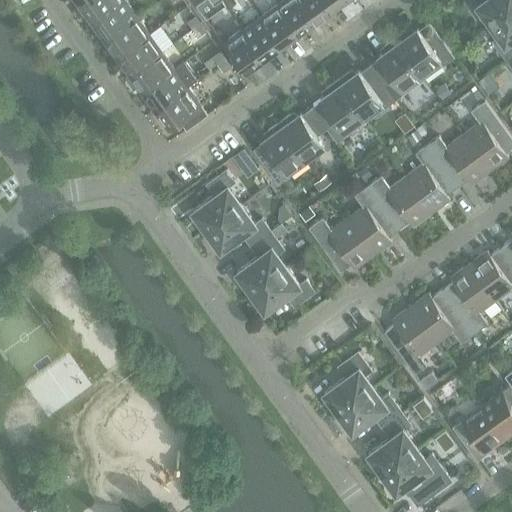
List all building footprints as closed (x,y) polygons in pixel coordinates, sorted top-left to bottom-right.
[(94,20),(121,0),(84,0),(81,3),(94,20)] [(106,38),(137,15),(126,0),(121,0),(94,20),(106,38)] [(282,0),(279,3),(300,32),(317,19),(303,0),(282,0)] [(303,0),(317,19),(335,7),(330,0),(303,0)] [(511,0),(464,0),(476,17),(483,12),(492,24),(511,9),(511,0)] [(261,15),(283,44),(300,32),(279,3),(261,15)] [(500,35),(493,40),(507,59),(511,55),(511,9),(492,24),(500,35)] [(196,14),(187,20),(193,28),(202,22),(196,14)] [(119,55),(150,33),(137,15),(106,38),(119,55)] [(283,44),(261,15),(244,28),(265,57),(283,44)] [(198,36),(207,29),(202,22),(193,28),(198,36)] [(418,27),(409,33),(407,29),(396,37),(422,73),(440,60),(443,64),(454,56),(429,22),(420,29),(418,27)] [(225,41),(247,70),(265,57),(244,28),(225,41)] [(132,73),(163,50),(150,33),(119,55),(132,73)] [(396,98),(407,90),(404,86),(422,73),(396,37),(385,45),(388,49),(379,55),(381,57),(371,64),(396,98)] [(218,63),(227,57),(221,49),(204,62),(209,69),(218,63)] [(175,68),(175,67),(163,50),(132,73),(144,90),(175,68)] [(223,71),(232,64),(227,57),(218,63),(223,71)] [(175,68),(144,90),(157,108),(188,85),(198,78),(185,60),(175,67),(175,68)] [(351,75),(348,71),(337,79),(364,115),(382,102),(385,106),(396,98),(371,64),(361,71),(360,69),(351,75)] [(348,133),(345,129),(364,115),(337,79),(326,87),(329,91),(321,97),(323,99),(313,106),(328,127),(337,140),(348,133)] [(437,90),(444,99),(452,93),(446,84),(437,90)] [(208,113),(201,103),(188,85),(157,108),(170,126),(179,119),(187,129),(208,113)] [(480,121),(464,132),(491,168),(509,155),(506,151),(511,146),(511,135),(485,99),(478,89),(475,92),(474,93),(481,102),(471,109),(480,121)] [(293,117),(290,113),(279,121),(305,157),(325,143),(318,134),(328,127),(313,106),(303,113),(301,111),(293,117)] [(264,142),(254,149),(279,183),(290,175),(287,171),(305,157),(279,121),(268,129),(271,133),(263,139),(264,142)] [(426,132),(421,124),(417,127),(422,135),(426,132)] [(407,135),(412,143),(421,137),(416,129),(407,135)] [(447,145),(439,134),(428,143),(458,185),(469,178),(472,182),(491,168),(464,132),(447,145)] [(416,151),(423,162),(406,174),(432,211),(451,197),(448,193),(458,185),(428,143),(416,151)] [(235,153),(232,155),(237,161),(248,153),(243,147),(235,153)] [(359,170),(364,178),(372,173),(366,165),(359,170)] [(200,218),(196,221),(204,232),(243,204),(229,185),(236,180),(227,168),(207,183),(215,194),(193,210),(200,218)] [(357,171),(350,176),(353,180),(360,175),(357,171)] [(327,173),(320,178),(326,185),(332,181),(327,173)] [(411,220),(414,224),(432,211),(406,174),(390,186),(381,174),(368,183),(400,227),(411,220)] [(320,178),(314,182),(319,190),(326,185),(320,178)] [(392,239),(389,235),(400,227),(368,183),(355,193),(363,205),(348,216),(374,253),(392,239)] [(263,217),(256,222),(243,204),(204,232),(211,242),(215,240),(221,248),(243,233),(251,244),(271,230),(271,229),(263,217)] [(299,212),(305,220),(315,213),(310,205),(299,212)] [(341,270),(352,262),(355,266),(374,253),(348,216),(332,228),(323,216),(309,226),(341,270)] [(240,282),(248,293),(287,265),(278,253),(285,248),(276,236),(287,228),(282,221),(271,229),(271,230),(251,244),(259,255),(237,271),(244,279),(240,282)] [(511,231),(509,234),(511,237),(502,245),(511,259),(511,231)] [(491,253),(488,249),(470,262),(496,299),(511,287),(511,259),(502,245),(491,253)] [(451,276),(454,280),(443,287),(475,332),(488,322),(480,310),(496,299),(470,262),(451,276)] [(307,278),(300,283),(287,265),(248,293),(255,303),(259,301),(266,309),(287,294),(295,305),(315,290),(307,278)] [(433,295),(430,291),(411,304),(437,341),(453,329),(462,341),(475,332),(443,287),(433,295)] [(427,364),(420,353),(437,341),(411,304),(393,318),(396,322),(384,330),(415,373),(427,364)] [(331,400),(327,403),(335,414),(374,386),(365,374),(372,369),(359,350),(338,365),(346,376),(325,391),(331,400)] [(497,351),(493,353),(498,361),(502,358),(497,351)] [(420,379),(426,388),(438,379),(432,370),(420,379)] [(511,382),(483,404),(505,434),(511,428),(511,382)] [(389,392),(382,397),(374,386),(335,414),(343,424),(347,422),(353,430),(374,415),(382,426),(403,411),(389,392)] [(477,460),(488,452),(485,448),(505,434),(483,404),(453,426),(477,460)] [(405,428),(411,423),(403,411),(382,426),(390,437),(369,452),(375,461),(371,464),(379,475),(418,447),(405,428)] [(455,442),(446,429),(437,437),(446,449),(455,442)] [(433,453),(426,457),(418,447),(379,475),(387,485),(391,482),(397,491),(405,486),(418,504),(452,479),(433,453)]
